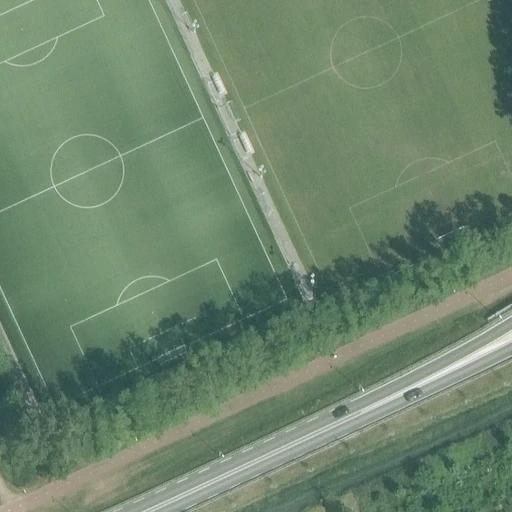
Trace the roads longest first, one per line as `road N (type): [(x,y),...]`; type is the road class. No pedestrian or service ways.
road 1 (unknown): [(511,286),(46,511)]
road 2 (secondary): [(142,511),(433,379)]
